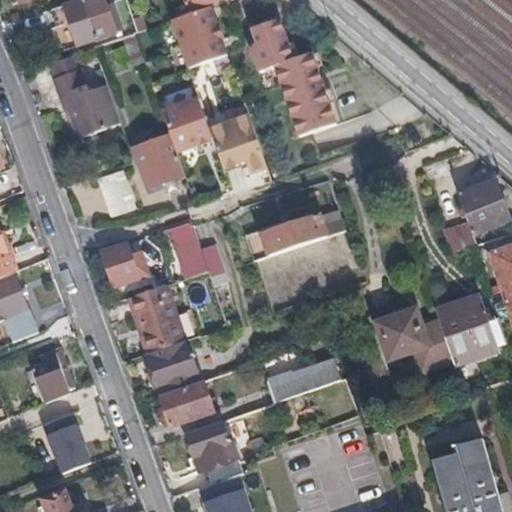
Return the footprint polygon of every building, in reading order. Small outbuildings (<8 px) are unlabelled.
[(115,29),(106,0),(85,0),(70,5),(82,40),(115,29)] [(176,65),(221,58),(212,4),(167,12),(176,65)] [(251,71),(264,67),(286,136),(328,123),(305,49),(284,55),(271,15),(237,26),(251,71)] [(147,60),(138,32),(122,37),(132,66),(147,60)] [(76,53),(50,62),(55,75),(81,66),(76,53)] [(83,135),(122,122),(109,85),(90,92),(82,66),(81,66),(55,75),(54,75),(70,120),(77,118),(83,135)] [(268,167),(250,110),(247,102),(206,116),(221,162),(246,154),(248,161),(251,172),(268,167)] [(186,174),(173,134),(137,146),(149,186),(186,174)] [(221,162),(223,168),(248,161),(246,154),(221,162)] [(391,167),(365,176),(371,193),(382,189),(397,184),(391,167)] [(135,210),(123,175),(107,180),(119,215),(135,210)] [(502,196),(496,180),(460,194),(474,230),(510,216),(502,196)] [(397,184),(382,189),(386,200),(402,195),(397,184)] [(342,220),(338,209),(321,215),(324,226),(342,220)] [(460,213),(442,220),(454,253),(472,247),(460,213)] [(250,239),(257,261),(346,230),(342,220),(324,226),(321,215),(250,239)] [(173,227),(165,230),(183,281),(190,279),(209,273),(202,252),(193,226),(184,223),(173,227)] [(0,276),(14,271),(0,235),(0,276)] [(126,265),(109,271),(115,288),(148,277),(142,256),(132,258),(128,246),(120,248),(126,265)] [(217,247),(202,252),(209,273),(210,276),(224,271),(217,247)] [(507,288),(511,286),(511,247),(495,253),(507,288)] [(102,254),(109,271),(126,265),(120,248),(102,254)] [(138,334),(145,355),(182,342),(165,287),(132,298),(143,333),(138,334)] [(510,347),(500,316),(490,319),(482,295),(439,309),(443,321),(456,362),(457,364),(510,347)] [(132,298),(126,300),(138,334),(143,333),(132,298)] [(422,375),(456,362),(443,321),(426,327),(419,310),(380,323),(392,361),(415,354),(422,375)] [(0,347),(26,338),(19,320),(0,327),(0,347)] [(0,348),(26,339),(26,338),(0,347),(0,348)] [(182,342),(145,355),(158,392),(202,377),(188,340),(182,342)] [(34,407),(70,393),(68,389),(73,388),(59,350),(30,360),(30,362),(33,368),(21,373),(34,407)] [(261,363),(274,403),(311,390),(341,380),(332,355),(301,364),(297,350),(261,363)] [(18,366),(21,373),(33,368),(30,362),(18,366)] [(315,402),(352,390),(348,378),(341,380),(311,390),(315,402)] [(203,382),(159,397),(171,428),(214,413),(203,382)] [(79,413),(45,422),(48,434),(81,425),(79,413)] [(49,436),(63,475),(100,463),(86,424),(49,436)] [(234,461),(222,427),(188,438),(200,472),(234,461)] [(502,511),(497,494),(479,438),(448,448),(450,455),(429,462),(445,511),(502,511)] [(251,511),(239,476),(201,489),(208,511),(251,511)] [(511,511),(511,503),(508,490),(497,494),(502,511),(511,511)] [(43,501),(47,511),(87,511),(85,506),(74,510),(66,492),(43,501)]
